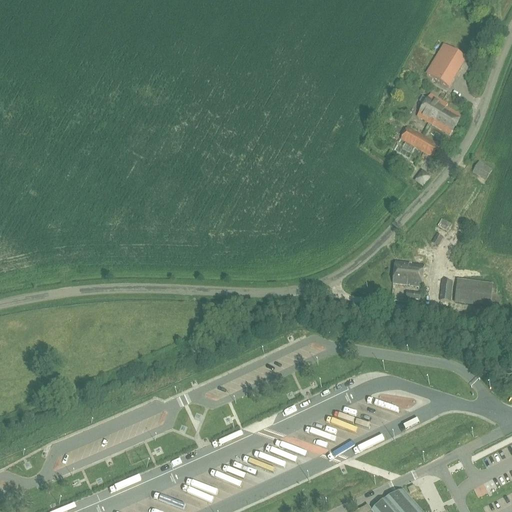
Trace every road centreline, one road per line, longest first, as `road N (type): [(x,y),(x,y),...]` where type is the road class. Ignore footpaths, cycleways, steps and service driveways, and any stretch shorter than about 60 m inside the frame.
road 1 (unclassified): [(0,304),(115,289),(283,294),(330,281)]
road 2 (unclassified): [(330,281),(382,243),(451,167),(511,32)]
road 3 (unclassified): [(330,281),(353,299),(472,318),(511,334)]
